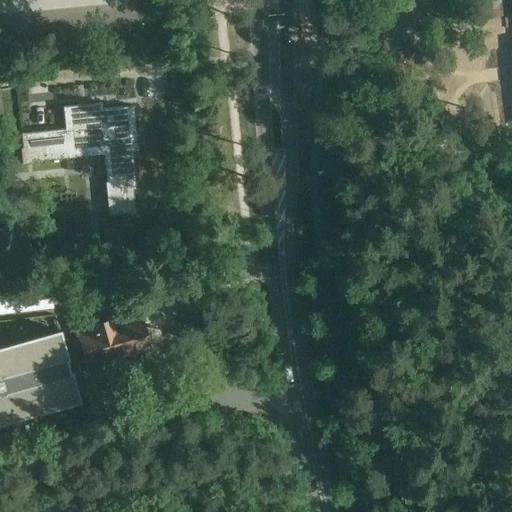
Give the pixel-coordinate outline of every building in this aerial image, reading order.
[(21,133),(23,149),(33,148),(34,162),(69,159),(69,156),(108,153),(111,183),(106,183),(109,218),(136,215),(130,150),(132,150),(131,139),(137,138),(134,106),(103,109),(102,103),(63,106),(65,129),(21,133)] [(0,230),(3,263),(29,261),(25,227),(0,230)] [(47,287),(8,292),(10,315),(50,310),(47,287)] [(79,340),(61,345),(64,359),(75,356),(77,362),(86,359),(86,362),(103,357),(103,359),(127,352),(130,362),(150,357),(139,319),(120,324),(118,318),(108,321),(107,320),(92,325),(93,326),(76,330),(79,340)] [(0,417),(72,398),(57,336),(0,350),(0,417)]
